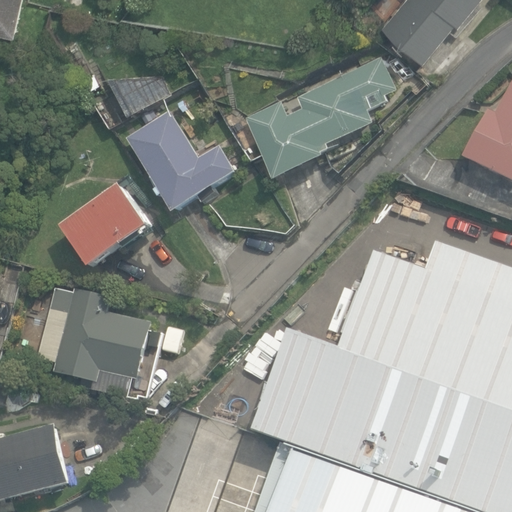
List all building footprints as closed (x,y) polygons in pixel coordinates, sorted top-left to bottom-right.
[(0,0),(0,31),(20,36),(27,0),(0,0)] [(409,0),(389,26),(431,61),(462,23),(465,25),(485,0),(409,0)] [(252,119),(281,181),(329,158),(328,156),(335,152),(333,147),(378,125),(371,112),(391,103),(388,97),(400,91),(385,59),(303,98),(309,111),(292,118),(285,103),(252,119)] [(84,83),(91,95),(104,88),(97,76),(84,83)] [(113,82),(134,120),(176,97),(165,77),(113,82)] [(470,158),(511,178),(511,90),(501,114),(493,110),(470,158)] [(169,196),(180,213),(241,174),(225,149),(206,161),(175,113),(133,140),(164,189),(160,191),(165,199),(169,196)] [(69,228),(99,270),(156,229),(126,187),(69,228)] [(298,330),(263,432),(494,511),(511,511),(511,267),(445,245),(435,272),(383,254),(351,348),(298,330)] [(60,285),(42,361),(64,366),(62,374),(101,383),(99,391),(134,399),(139,378),(148,380),(160,327),(113,315),(117,298),(60,285)] [(19,407),(26,408),(33,406),(37,400),(36,392),(32,387),(25,385),(18,387),(14,394),(14,401),(19,407)] [(0,503),(77,485),(63,427),(0,442),(0,503)] [(469,511),(304,454),(305,451),(288,445),(263,511),(469,511)]
